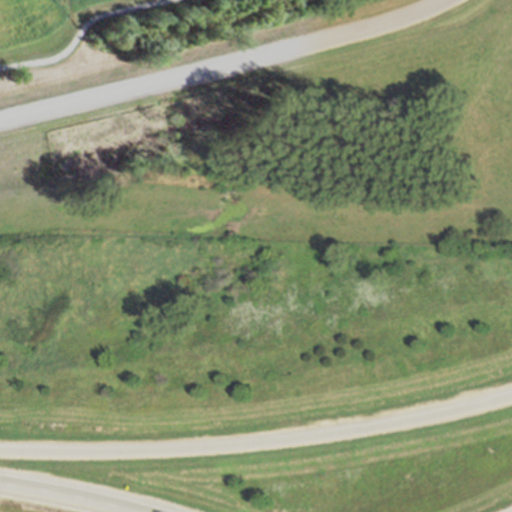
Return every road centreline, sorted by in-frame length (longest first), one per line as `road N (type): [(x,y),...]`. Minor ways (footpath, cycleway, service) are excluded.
road 1 (motorway): [(511,393),(366,426),(237,443),(0,448)]
road 2 (residential): [(0,120),(384,25),(444,0)]
road 3 (motorway): [(141,511),(0,483)]
